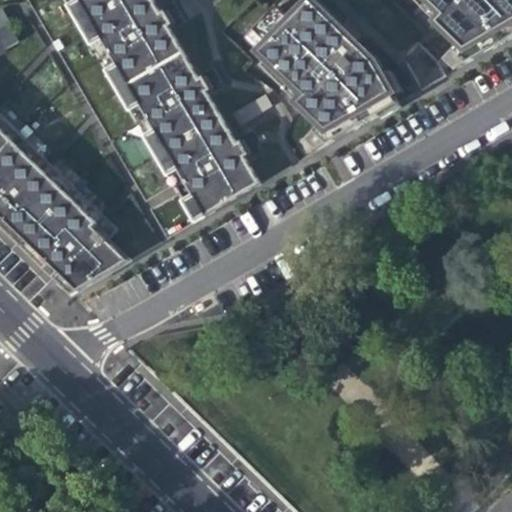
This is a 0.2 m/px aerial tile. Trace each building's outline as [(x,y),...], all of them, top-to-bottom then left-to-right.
[(182,199),(194,220),(258,183),(249,166),(243,155),(247,153),(243,147),(239,139),(235,141),(217,110),(205,90),(209,88),(205,81),(201,74),(197,77),(167,24),(171,22),(167,14),(163,8),(159,11),(152,0),(77,0),(71,4),(92,41),(101,36),(117,64),(108,69),(129,107),(138,102),(154,130),(145,135),(167,172),(175,167),(191,195),(182,199)] [(339,27),(310,0),(308,0),(291,18),(277,4),(253,28),(267,42),(260,50),(266,57),(290,80),(320,123),(313,128),(323,142),(324,144),(377,113),(397,102),(393,96),(381,76),(373,61),(352,40),(358,34),(345,21),(339,27)] [(511,0),(427,0),(421,7),(455,39),(458,42),(451,50),(461,64),(504,39),(511,34),(511,0)] [(0,48),(4,46),(0,38),(0,29),(9,24),(1,10),(0,10),(0,48)] [(9,24),(0,29),(0,38),(4,46),(17,39),(9,24)] [(245,36),(260,50),(267,42),(253,28),(245,36)] [(92,41),(108,69),(117,64),(101,36),(92,41)] [(453,68),(461,64),(451,50),(443,58),(453,68)] [(283,87),(290,80),(266,57),(259,63),(283,87)] [(381,76),(393,96),(402,91),(390,70),(381,76)] [(231,111),(238,123),(270,104),(263,93),(231,111)] [(129,107),(145,135),(154,130),(138,102),(129,107)] [(399,106),(397,102),(377,113),(380,118),(388,113),(399,106)] [(104,237),(114,228),(48,162),(39,171),(35,166),(43,157),(0,114),(0,216),(45,262),(42,265),(40,267),(67,294),(109,269),(96,245),(104,237)] [(315,149),(323,142),(313,128),(305,138),(315,149)] [(39,171),(48,162),(43,157),(35,166),(39,171)] [(96,245),(109,269),(126,259),(104,237),(96,245)]
